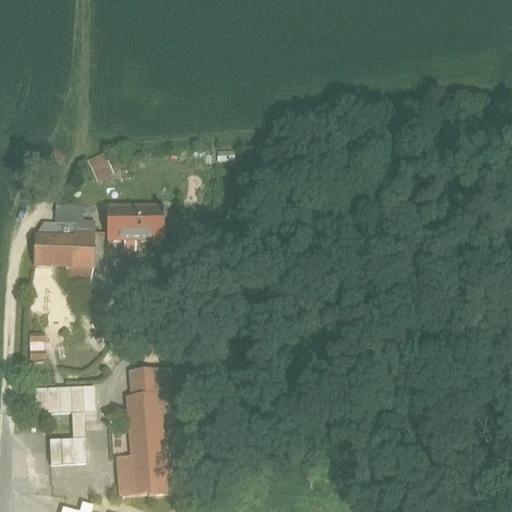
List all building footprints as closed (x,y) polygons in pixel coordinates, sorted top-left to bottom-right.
[(84,177),(93,193),(110,183),(101,167),(84,177)] [(104,244),(104,255),(120,255),(120,264),(133,264),(133,255),(160,256),(161,207),(105,206),(104,244)] [(44,247),(31,247),(31,281),(64,281),(64,298),(90,298),(90,258),(90,244),(90,233),(71,233),(71,236),(45,236),(44,247)] [(104,244),(90,244),(90,258),(104,258),(104,255),(104,244)] [(40,344),(26,344),(26,364),(40,364),(40,344)] [(40,364),(26,364),(26,373),(43,373),(43,364),(40,364)] [(124,382),(126,409),(121,409),(128,510),(167,507),(160,406),(155,407),(153,380),(124,382)] [(45,444),(45,469),(84,468),(82,416),(97,415),(96,390),(32,392),(33,418),(68,417),(69,443),(45,444)]
